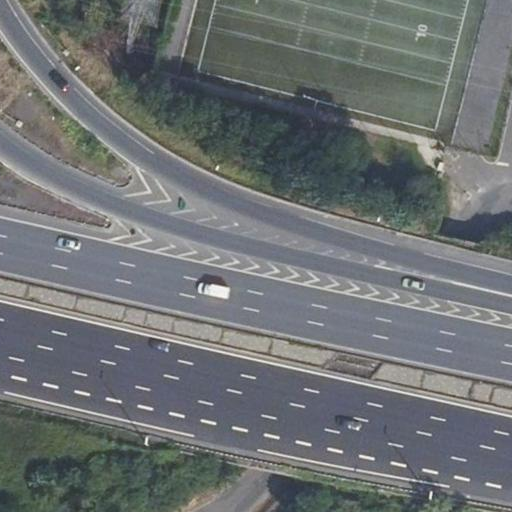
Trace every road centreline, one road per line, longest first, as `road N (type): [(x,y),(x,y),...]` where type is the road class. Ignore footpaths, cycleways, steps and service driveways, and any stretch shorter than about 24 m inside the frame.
road 1 (motorway): [(511,280),(303,226),(182,178),(128,146),(65,92),(0,7)]
road 2 (motorway): [(511,305),(119,209),(0,142)]
road 3 (motorway): [(0,343),(511,458)]
road 4 (motorway): [(511,357),(0,242)]
road 5 (residential): [(504,181),(262,479),(223,511)]
